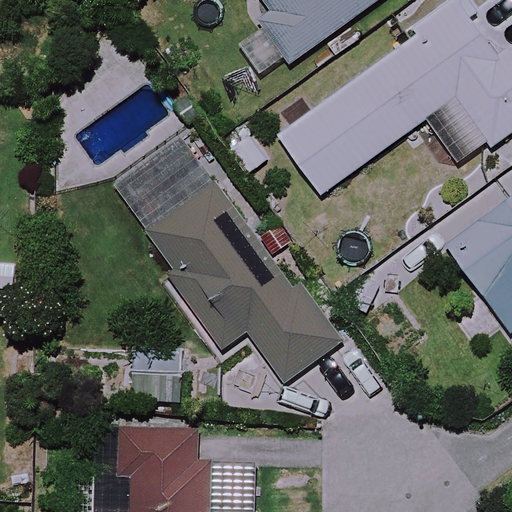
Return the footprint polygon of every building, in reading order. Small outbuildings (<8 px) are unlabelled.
[(265,0),(272,10),(261,18),(267,26),(239,46),(265,82),(323,41),(337,61),(368,40),(354,20),(382,0),(265,0)] [(511,130),(511,53),(474,0),(461,0),(417,32),(421,37),(281,136),(325,199),(462,102),(492,145),(511,130)] [(297,292),(188,140),(120,189),(176,267),(170,271),(226,350),(252,331),(289,383),(347,342),(307,286),(297,292)] [(511,199),(449,246),(511,331),(511,199)] [(202,432),(126,430),(125,477),(136,477),(134,511),(241,511),(243,470),(201,469),(202,432)]
